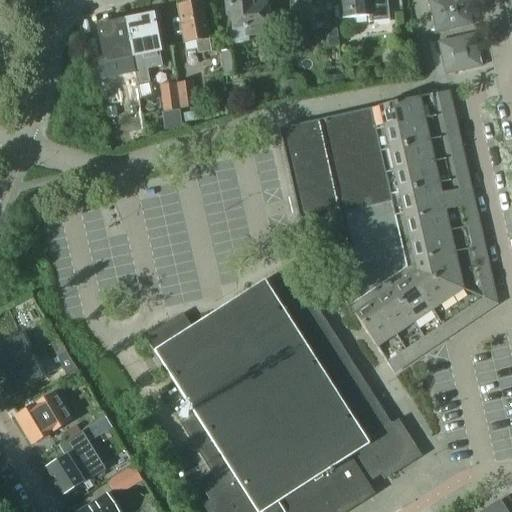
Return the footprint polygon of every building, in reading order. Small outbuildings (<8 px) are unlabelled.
[(265,0),(262,0),(250,2),(249,0),(225,0),(228,15),(231,15),(233,30),(229,31),(231,42),(234,44),(249,42),(248,36),(269,33),(265,0)] [(336,28),(332,0),(323,0),(322,0),(294,0),(295,6),(291,7),(293,20),(297,20),(299,33),(324,29),(327,48),(338,47),(336,28)] [(339,0),(340,6),(337,6),(338,20),(368,17),(368,22),(389,20),(386,0),(339,0)] [(435,32),(471,24),(465,0),(429,0),(428,0),(435,32)] [(209,51),(201,2),(177,6),(184,43),(196,41),(199,53),(209,51)] [(125,21),(131,57),(137,84),(149,82),(146,69),(162,66),(152,16),(149,16),(147,13),(136,16),(135,19),(125,21)] [(104,62),(131,57),(125,21),(114,23),(112,20),(101,23),(100,26),(98,27),(104,62)] [(445,74),(480,66),(473,35),(438,43),(445,74)] [(224,87),(242,85),(241,75),(242,75),(238,49),(220,52),(224,87)] [(352,70),(342,71),(344,84),(354,83),(352,70)] [(299,80),(286,83),(289,98),(302,95),(299,80)] [(180,109),(188,108),(195,107),(192,82),(176,84),(180,109)] [(163,111),(179,109),(175,84),(160,86),(163,111)] [(377,146),(390,202),(405,268),(348,306),(347,307),(387,364),(394,374),(498,305),(449,91),(369,109),(377,146)] [(377,145),(369,109),(278,130),(302,237),(302,238),(335,286),(348,306),(405,268),(390,202),(377,146),(377,145)] [(123,142),(121,130),(109,133),(111,144),(123,142)] [(311,302),(300,285),(301,284),(288,265),(190,327),(181,313),(144,337),(195,418),(180,427),(213,478),(200,486),(208,500),(202,504),(206,511),(345,511),(373,494),(364,480),(381,469),(384,474),(402,462),(404,466),(412,462),(415,448),(410,440),(407,442),(396,424),(393,426),(382,409),(380,410),(369,392),(370,392),(358,373),(358,374),(347,356),(347,355),(346,355),(335,338),(336,338),(324,319),(323,319),(312,302),(313,302),(312,301),(311,302)] [(39,376),(21,337),(3,346),(6,353),(0,356),(0,367),(10,390),(9,390),(10,392),(41,377),(41,376),(39,376)] [(14,417),(31,445),(71,421),(54,393),(14,417)] [(63,495),(92,477),(75,449),(46,468),(63,495)] [(125,451),(98,468),(105,480),(132,464),(125,451)] [(121,493),(141,481),(133,467),(107,482),(113,493),(119,489),(121,493)] [(115,511),(105,497),(80,511),(115,511)] [(506,511),(499,501),(481,511),(506,511)]
